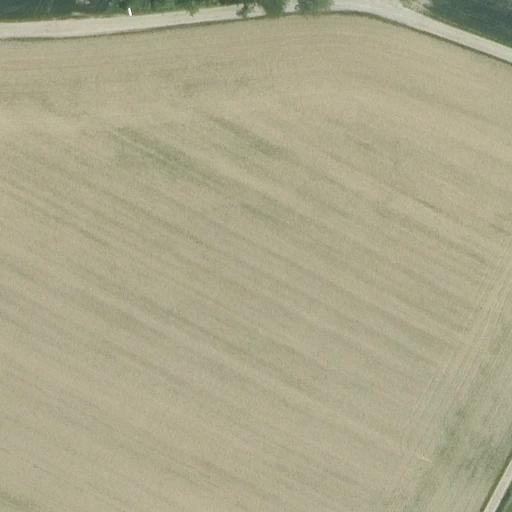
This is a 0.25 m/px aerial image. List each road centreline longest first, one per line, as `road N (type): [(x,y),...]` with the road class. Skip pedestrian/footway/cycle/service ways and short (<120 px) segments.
road 1 (unclassified): [(353,2),(0,33)]
road 2 (unclassified): [(511,57),(353,2)]
